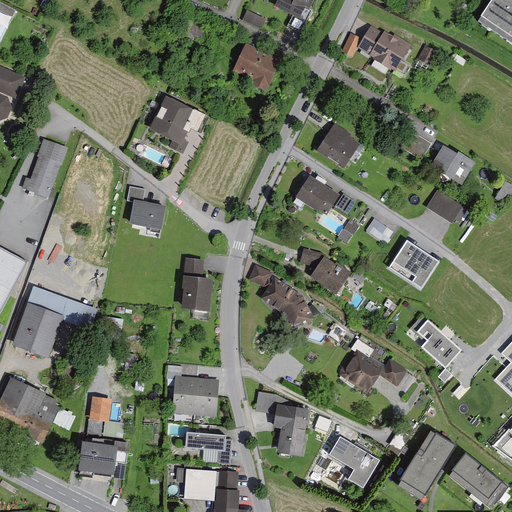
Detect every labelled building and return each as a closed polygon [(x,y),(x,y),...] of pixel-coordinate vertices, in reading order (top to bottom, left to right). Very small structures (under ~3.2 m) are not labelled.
[(19,10),(0,0),(0,7),(3,10),(16,16),(19,10)] [(319,0),(281,0),(279,5),(298,15),(306,19),(311,9),(314,10),(319,0)] [(511,0),(496,0),(481,20),(511,40),(511,0)] [(298,15),(292,27),(297,29),(303,33),(314,10),(311,9),(306,19),(298,15)] [(269,19),(251,11),(247,20),(265,29),(269,19)] [(386,35),(372,26),(368,32),(359,45),(399,71),(416,46),(400,35),(398,38),(388,32),(386,35)] [(353,54),(363,36),(353,31),(343,49),(353,54)] [(287,62),(250,44),(238,69),(261,80),(258,85),(273,92),(287,62)] [(20,98),(29,77),(0,65),(0,120),(1,121),(11,118),(16,108),(11,97),(12,95),(20,98)] [(202,132),(205,133),(213,118),(201,112),(200,114),(172,99),(156,129),(176,140),(173,146),(186,153),(192,141),(188,139),(194,127),(202,132)] [(353,135),(337,125),(335,127),(321,150),(349,167),(363,144),(352,138),(353,135)] [(436,144),(417,132),(406,149),(425,161),(436,144)] [(70,147),(47,139),(41,157),(42,157),(35,180),(30,178),(26,188),(55,198),(58,190),(54,188),(63,164),(64,165),(70,147)] [(463,155),(449,146),(437,167),(467,185),(480,162),(464,153),(463,155)] [(344,195),(315,177),(302,197),(331,215),(344,195)] [(511,198),(511,182),(510,181),(500,198),(509,204),(511,198)] [(148,190),(133,187),(130,200),(139,202),(135,221),(166,228),(170,206),(145,201),(148,190)] [(467,206),(442,191),(431,208),(442,214),(457,223),(467,206)] [(376,213),(367,226),(387,240),(396,227),(376,213)] [(441,264),(409,243),(391,270),(423,291),(441,264)] [(0,316),(29,261),(0,245),(0,316)] [(354,274),(327,256),(306,250),(303,260),(321,265),(314,275),(341,293),(354,274)] [(206,260),(190,258),(185,302),(212,305),(215,279),(204,278),(205,264),(206,260)] [(276,273),(259,266),(253,280),(269,287),(276,273)] [(266,298),(284,311),(294,330),(318,318),(308,298),(279,279),(266,298)] [(101,310),(40,288),(20,345),(54,357),(68,320),(94,330),(101,310)] [(421,332),(431,320),(426,315),(414,328),(420,333),(430,341),(431,340),(421,332)] [(450,368),(466,350),(431,320),(421,332),(431,340),(430,341),(425,347),(450,368)] [(511,391),(511,346),(505,354),(511,360),(511,366),(499,380),(511,391)] [(400,385),(410,371),(393,360),(388,368),(362,351),(351,367),(347,367),(345,368),(344,371),(344,374),(345,375),(372,393),(384,375),(393,381),(400,385)] [(205,379),(181,377),(180,383),(177,413),(201,415),(205,379)] [(61,400),(15,379),(0,411),(0,423),(42,442),(61,400)] [(226,381),(205,379),(201,415),(222,417),(224,398),(226,381)] [(105,414),(108,393),(93,391),(89,426),(124,430),(125,416),(105,414)] [(278,394),(263,392),(261,410),(268,411),(275,412),(278,394)] [(62,402),(54,417),(70,426),(78,410),(62,402)] [(286,430),(310,433),(314,409),(283,405),(279,429),(286,430)] [(318,427),(332,432),(336,421),(322,416),(318,427)] [(286,430),(283,453),(307,457),(310,433),(286,430)] [(221,463),(234,464),(236,440),(230,439),(230,436),(191,432),(189,448),(222,451),(221,463)] [(402,479),(428,496),(438,479),(460,445),(439,432),(427,451),(422,448),(402,479)] [(347,438),(343,436),(332,454),(357,469),(351,479),(367,488),(383,460),(374,455),(358,445),(347,438)] [(376,452),(359,442),(358,445),(374,455),(376,452)] [(122,449),(84,444),(80,473),(119,478),(122,449)] [(511,485),(469,451),(454,470),(498,504),(511,486),(511,485)] [(239,492),(241,473),(183,469),(182,482),(191,482),(190,499),(222,502),(220,511),(249,511),(250,511),(241,511),(243,492),(239,492)]
